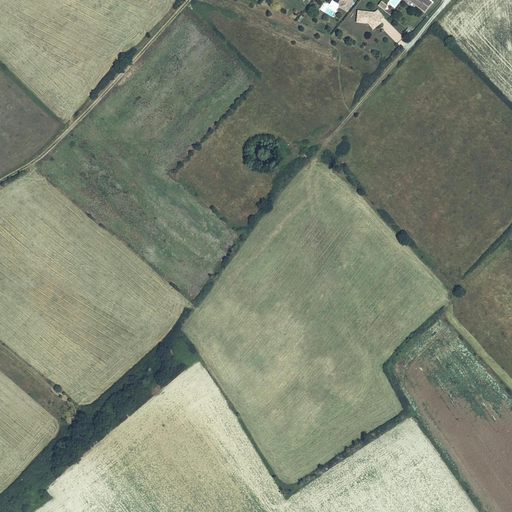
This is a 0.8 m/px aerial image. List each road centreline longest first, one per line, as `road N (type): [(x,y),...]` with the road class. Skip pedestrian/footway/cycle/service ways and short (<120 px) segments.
road 1 (track): [(0,182),(64,136),(187,0)]
road 2 (track): [(449,0),(325,142)]
